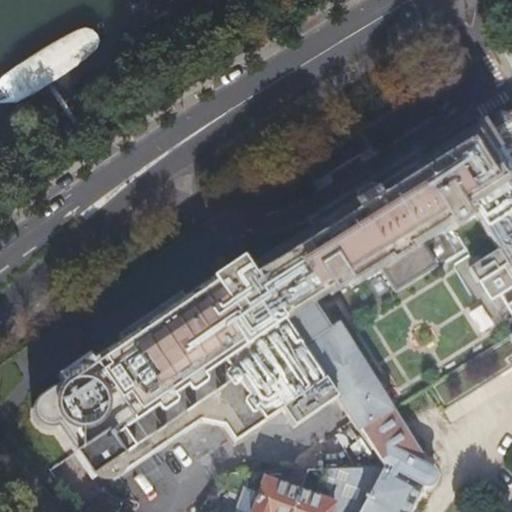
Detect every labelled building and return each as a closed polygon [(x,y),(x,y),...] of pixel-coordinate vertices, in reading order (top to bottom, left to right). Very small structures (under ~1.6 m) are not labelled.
[(511,111),(509,113),(500,113),(497,121),(482,130),(420,169),(414,161),(375,186),(367,174),(361,173),(352,179),(346,183),(345,189),(352,200),(313,225),(318,234),(254,274),(285,319),(302,309),(318,339),(304,347),(328,381),(361,430),(393,410),(339,325),(326,334),(309,304),(333,290),(336,294),(349,285),(352,289),(381,271),(387,281),(383,284),(387,291),(392,288),(396,293),(437,267),(423,244),(452,226),(455,231),(475,218),(511,275),(511,181),(510,178),(511,176),(511,111)] [(312,392),(328,381),(304,347),(285,319),(254,274),(246,261),(227,273),(220,262),(212,267),(220,278),(195,295),(122,346),(125,351),(120,355),(116,349),(109,355),(65,385),(67,387),(46,401),(77,446),(74,449),(96,480),(125,460),(149,443),(158,455),(217,413),(238,442),(250,434),(285,410),(312,392)] [(312,392),(285,410),(297,427),(324,409),(312,392)] [(423,457),(393,410),(361,430),(386,467),(362,511),(409,511),(423,486),(428,487),(432,486),(434,484),(436,480),(436,476),(434,472),(419,464),(423,457)] [(362,511),(386,467),(308,470),(293,511),(362,511)] [(293,511),(308,470),(297,470),(290,489),(264,480),(260,494),(245,489),(236,511),(293,511)]
